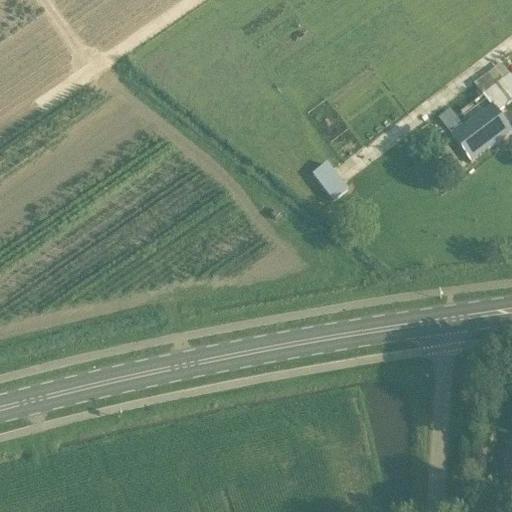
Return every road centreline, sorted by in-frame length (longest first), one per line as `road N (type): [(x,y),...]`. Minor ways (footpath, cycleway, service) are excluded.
road 1 (primary): [(0,410),(187,364),(445,320)]
road 2 (unclassified): [(433,511),(445,320)]
